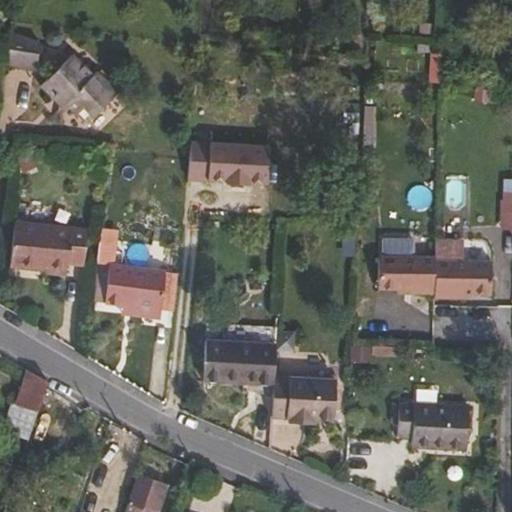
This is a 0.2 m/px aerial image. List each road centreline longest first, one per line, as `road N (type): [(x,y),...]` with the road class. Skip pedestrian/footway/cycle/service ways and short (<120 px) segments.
road 1 (residential): [(354,511),(122,409),(0,338)]
road 2 (unknown): [(498,511),(509,401),(501,337),(469,316),(378,318)]
